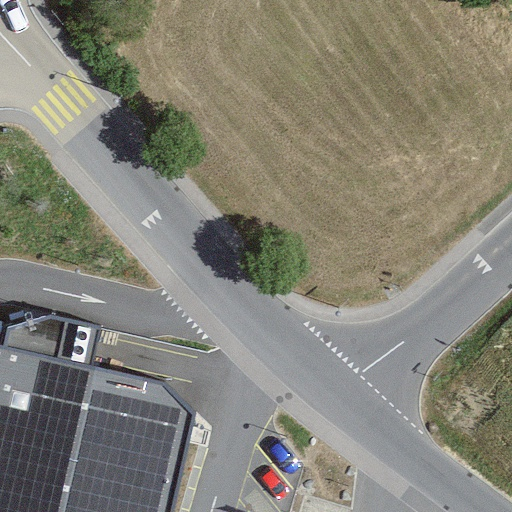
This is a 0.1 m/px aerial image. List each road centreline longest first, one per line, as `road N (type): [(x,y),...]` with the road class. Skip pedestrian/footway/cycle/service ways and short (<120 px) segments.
road 1 (unclassified): [(0,59),(60,113),(210,287),(343,409)]
road 2 (residential): [(343,409),(511,251)]
road 3 (unclassified): [(343,409),(475,511)]
